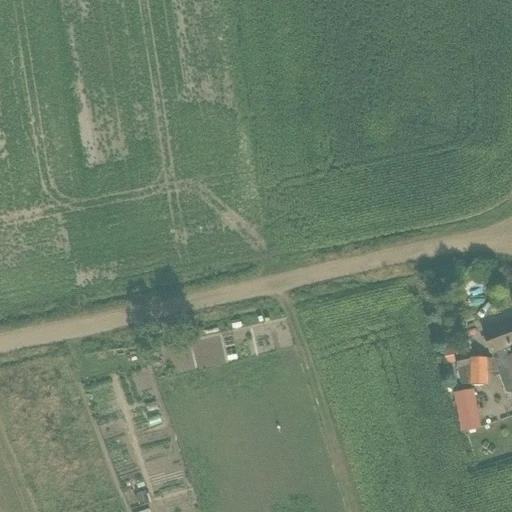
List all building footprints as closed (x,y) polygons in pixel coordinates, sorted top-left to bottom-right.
[(511,325),(484,336),(493,359),(498,373),(505,391),(511,387),(511,325)] [(441,352),(443,365),(453,364),(452,351),(441,352)] [(472,360),(456,364),(460,382),(461,387),(462,387),(464,386),(470,385),(470,386),(472,386),(486,386),(486,373),(486,360),(472,360)] [(511,430),(501,433),(506,453),(511,450),(511,430)] [(146,492),(136,495),(140,508),(150,505),(146,492)]
